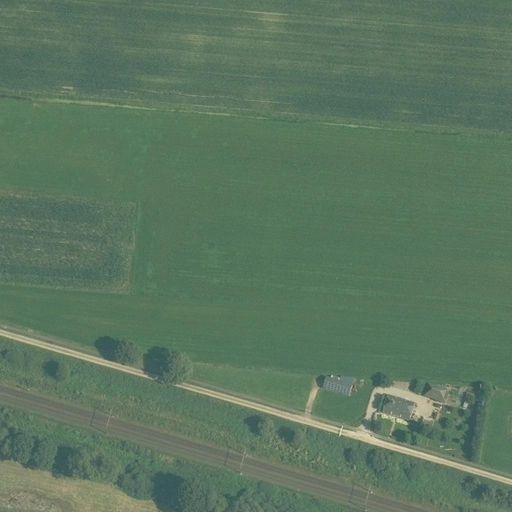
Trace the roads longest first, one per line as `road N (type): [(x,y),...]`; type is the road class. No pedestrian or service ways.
road 1 (track): [(338,430),(0,333)]
road 2 (unclassified): [(511,484),(338,430)]
